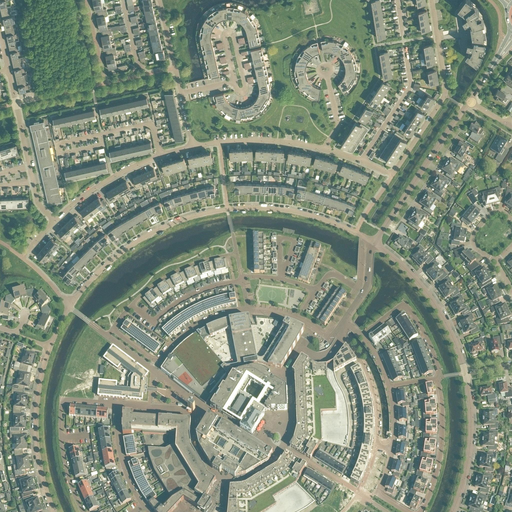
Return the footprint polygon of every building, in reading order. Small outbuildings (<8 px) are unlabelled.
[(484,28),(486,28),(481,16),(482,15),(474,6),(475,5),(469,0),(463,0),(458,7),(466,15),(463,17),(466,21),(468,20),(472,34),(472,40),(468,39),(467,44),(471,45),(465,56),(476,64),(476,63),(477,64),(482,52),(484,53),(485,40),(486,40),(484,28)] [(98,10),(98,13),(107,11),(106,8),(103,8),(102,2),(94,4),(95,11),(98,10)] [(0,10),(3,24),(12,22),(14,22),(13,16),(10,16),(8,5),(0,7),(0,10)] [(224,7),(222,8),(225,18),(227,18),(228,18),(229,18),(230,18),(231,18),(232,18),(234,7),(232,7),(231,7),(229,7),(228,7),(226,7),(225,7),(224,7)] [(235,7),(234,7),(232,18),(233,18),(234,19),(235,19),(237,20),(238,21),(244,11),(243,10),(242,10),(240,9),(239,9),(237,8),(235,7)] [(213,12),(212,12),(218,21),(219,21),(220,20),(221,20),(223,19),(225,18),(222,8),(221,8),(220,8),(218,9),(217,9),(216,10),(214,11),(213,12)] [(416,12),(417,18),(428,17),(427,10),(416,12)] [(97,17),(98,23),(106,22),(105,15),(108,15),(107,11),(98,13),(99,16),(97,17)] [(245,12),(244,11),(238,21),(239,21),(240,22),(241,22),(241,23),(242,23),(243,24),(243,25),(244,25),(253,19),(252,18),(251,17),(250,16),(249,15),(248,14),(247,13),(245,12)] [(205,19),(204,20),(214,26),(215,25),(215,24),(216,23),(217,22),(218,22),(218,21),(212,12),(211,13),(210,14),(209,14),(208,16),(207,17),(206,18),(205,19)] [(253,20),(253,19),(244,25),(244,26),(245,27),(245,28),(245,29),(246,30),(246,31),(246,32),(257,29),(257,28),(256,26),(256,25),(255,24),(255,22),(254,21),(253,20)] [(200,30),(200,31),(211,33),(211,32),(212,31),(212,30),(212,29),(213,28),(214,26),(204,20),(204,22),(203,23),(202,24),(202,25),(202,26),(201,27),(201,28),(201,29),(200,30)] [(3,24),(7,41),(16,40),(18,39),(17,33),(14,33),(12,22),(3,24)] [(103,33),(111,31),(120,29),(119,25),(108,28),(106,22),(98,23),(100,30),(102,30),(103,33)] [(429,23),(418,25),(419,31),(430,29),(429,23)] [(259,36),(257,29),(246,32),(248,39),(259,36)] [(101,36),(103,43),(111,41),(109,35),(112,34),(111,31),(103,33),(103,36),(101,36)] [(200,40),(201,42),(211,40),(211,39),(211,38),(211,37),(211,36),(211,35),(211,34),(211,33),(200,31),(200,32),(200,33),(200,34),(200,35),(200,36),(200,37),(200,38),(200,40)] [(260,44),(259,36),(248,39),(250,46),(260,44)] [(11,58),(20,57),(22,56),(21,50),(18,50),(16,40),(7,41),(11,58)] [(201,42),(202,49),(213,47),(211,40),(201,42)] [(329,51),(330,51),(332,40),(331,40),(329,40),(328,40),(327,40),(325,40),(323,40),(322,40),(321,41),(323,52),(324,51),(325,51),(327,51),(328,51),(329,51)] [(336,53),(337,54),(343,44),(341,43),(339,42),(338,42),(336,41),(335,41),(334,41),(332,40),(330,51),(332,52),(333,52),(334,52),(335,53),(336,53)] [(106,49),(107,52),(116,50),(115,46),(112,47),(111,41),(103,43),(104,49),(106,49)] [(308,45),(307,46),(313,55),(314,55),(315,54),(316,53),(317,53),(318,53),(320,52),(317,41),(316,42),(314,42),(313,43),(312,43),(311,44),(310,44),(308,45)] [(342,58),(342,59),(351,52),(350,51),(349,50),(348,48),(347,48),(347,47),(345,46),(344,45),(343,44),(337,54),(338,55),(339,55),(340,56),(341,57),(342,58)] [(422,46),(423,52),(433,50),(432,44),(422,46)] [(299,53),(299,54),(308,60),(309,59),(310,58),(311,57),(312,56),(313,56),(313,55),(307,46),(305,47),(305,48),(304,49),(302,50),(301,51),(301,52),(300,52),(299,53)] [(202,49),(204,56),(215,54),(213,47),(202,49)] [(251,50),(252,57),(263,54),(261,47),(251,50)] [(155,51),(157,57),(155,58),(156,61),(165,59),(164,56),(165,56),(163,49),(162,49),(155,51)] [(105,55),(107,62),(115,60),(114,54),(117,53),(116,50),(107,52),(108,55),(106,55),(105,55)] [(345,64),(345,65),(356,62),(355,61),(355,60),(355,59),(354,57),(353,56),(353,54),(352,53),(351,52),(342,59),(343,60),(343,61),(344,61),(344,62),(344,63),(345,64)] [(204,56),(206,63),(216,61),(215,54),(204,56)] [(252,57),(254,64),(265,61),(263,54),(252,57)] [(295,63),(295,65),(306,67),(306,66),(306,65),(307,64),(307,63),(307,62),(308,61),(308,60),(299,54),(298,55),(298,56),(297,58),(296,59),(296,61),(296,62),(295,63)] [(15,76),(23,74),(26,73),(24,67),(22,67),(20,57),(11,58),(15,76)] [(434,57),(424,58),(425,65),(435,63),(434,57)] [(115,60),(107,62),(109,69),(111,68),(112,71),(111,71),(111,72),(126,68),(125,64),(117,66),(115,60)] [(206,63),(207,70),(218,68),(216,61),(206,63)] [(254,64),(255,71),(266,68),(265,61),(254,64)] [(345,71),(345,72),(356,74),(356,73),(356,71),(356,70),(356,68),(356,67),(356,65),(356,64),(356,62),(345,65),(345,66),(345,67),(345,68),(345,69),(345,71)] [(295,75),(295,76),(306,74),(306,73),(306,72),(306,71),(306,70),(306,69),(306,68),(306,67),(295,65),(295,67),(294,68),(294,70),(295,72),(295,73),(295,75)] [(218,68),(207,70),(209,78),(220,75),(218,68)] [(255,71),(257,78),(268,75),(266,68),(255,71)] [(426,72),(427,78),(437,76),(436,70),(426,72)] [(343,78),(343,79),(352,84),(353,83),(353,82),(354,80),(355,79),(355,78),(355,76),(356,75),(356,74),(345,72),(345,73),(345,74),(344,75),(344,76),(344,77),(343,78)] [(23,74),(15,76),(19,93),(30,90),(28,84),(26,84),(23,74)] [(299,86),(300,87),(309,80),(308,80),(308,79),(308,78),(307,77),(307,76),(306,75),(306,74),(295,76),(295,77),(296,79),(296,81),(297,82),(298,83),(298,84),(299,86)] [(257,78),(259,85),(270,82),(268,75),(257,78)] [(437,76),(427,78),(428,84),(438,83),(437,76)] [(352,84),(343,79),(342,80),(341,81),(340,82),(339,83),(338,84),(344,93),(345,92),(346,91),(347,90),(348,89),(349,88),(350,87),(351,86),(352,84)] [(307,94),(308,95),(314,85),(313,84),(312,83),(311,83),(310,82),(309,81),(309,80),(300,87),(301,88),(302,89),(302,90),(304,91),(304,92),(306,93),(307,94)] [(383,81),(379,86),(386,91),(391,84),(387,81),(386,83),(383,81)] [(259,91),(259,92),(270,94),(270,92),(270,91),(270,90),(270,88),(270,87),(270,85),(270,84),(270,82),(259,85),(259,86),(259,87),(259,88),(259,89),(259,90),(259,91)] [(314,85),(308,95),(310,96),(311,96),(312,97),(313,97),(315,98),(316,98),(318,98),(319,98),(321,88),(320,88),(319,87),(318,87),(317,87),(316,86),(314,85)] [(379,86),(376,91),(382,96),(386,91),(379,86)] [(498,97),(505,102),(508,98),(510,100),(511,96),(511,94),(502,87),(500,90),(498,88),(494,94),(493,96),(497,98),(498,97)] [(164,93),(166,99),(174,97),(173,91),(164,93)] [(376,91),(372,97),(379,101),(382,96),(376,91)] [(257,98),(256,98),(266,104),(266,103),(267,102),(268,100),(268,99),(269,97),(269,96),(270,95),(270,94),(259,92),(259,93),(258,94),(258,95),(257,97),(257,98)] [(217,104),(218,106),(227,99),(226,98),(225,97),(225,96),(224,95),(224,94),(224,93),(213,95),(213,96),(214,98),(214,99),(215,101),(215,102),(216,103),(217,104)] [(425,93),(422,98),(431,104),(434,99),(425,93)] [(379,101),(372,97),(369,102),(375,107),(379,101)] [(141,98),(135,99),(137,108),(143,107),(141,98)] [(253,103),(252,104),(258,113),(259,112),(260,111),(261,110),(262,109),(263,108),(264,107),(265,105),(266,104),(256,98),(256,100),(255,100),(254,101),(253,102),(253,103)] [(431,104),(422,98),(417,105),(421,107),(422,106),(427,110),(431,104)] [(135,99),(129,101),(131,109),(137,108),(135,99)] [(225,113),(226,114),(232,104),(231,104),(230,103),(229,102),(228,101),(227,100),(227,99),(218,106),(219,108),(220,109),(221,110),(222,111),(223,112),(225,113)] [(129,101),(123,102),(125,111),(131,109),(129,101)] [(123,102),(117,103),(119,112),(125,111),(123,102)] [(117,103),(111,105),(113,113),(119,112),(117,103)] [(235,117),(236,118),(238,107),(237,106),(236,106),(235,106),(234,105),(233,105),(232,104),(226,114),(227,114),(229,115),(230,116),(231,116),(233,117),(234,117),(235,117)] [(246,106),(245,106),(248,117),(249,117),(250,117),(252,116),(253,115),(254,115),(256,114),(257,113),(258,113),(252,104),(251,104),(250,105),(249,105),(248,105),(247,106),(246,106)] [(108,115),(106,106),(100,107),(102,116),(108,115)] [(238,107),(236,118),(238,118),(239,118),(241,118),(242,118),(243,118),(245,118),(246,118),(248,117),(245,106),(243,107),(242,107),(240,107),(239,107),(238,107)] [(366,106),(362,112),(369,116),(373,111),(366,106)] [(412,114),(414,115),(421,119),(424,114),(418,109),(415,113),(413,112),(412,114)] [(88,110),(82,111),(84,120),(90,119),(88,110)] [(82,111),(76,113),(78,121),(84,120),(82,111)] [(369,116),(362,112),(359,117),(365,122),(369,116)] [(76,113),(70,114),(72,123),(78,121),(76,113)] [(70,114),(64,115),(67,124),(72,123),(70,114)] [(64,115),(59,117),(61,125),(67,124),(64,115)] [(414,115),(411,120),(417,125),(421,119),(414,115)] [(30,123),(44,185),(58,182),(44,120),(39,121),(39,120),(34,121),(34,122),(30,123)] [(411,120),(407,125),(414,130),(417,125),(411,120)] [(344,146),(343,149),(343,150),(352,153),(368,128),(361,123),(360,124),(356,122),(341,144),(344,146)] [(407,125),(405,124),(401,129),(410,135),(414,130),(407,125)] [(483,132),(477,128),(478,127),(474,124),(473,126),(469,131),(473,133),(469,139),(478,145),(481,139),(477,136),(478,135),(480,136),(483,132)] [(378,158),(386,162),(387,161),(391,164),(406,141),(402,139),(403,137),(395,132),(378,158)] [(496,161),(501,164),(508,152),(503,149),(506,144),(498,139),(491,151),(499,156),(496,161)] [(145,142),(139,144),(141,152),(147,151),(145,142)] [(461,144),(457,149),(465,154),(465,155),(469,149),(472,151),(474,148),(466,143),(464,146),(461,144)] [(16,144),(10,146),(13,155),(19,153),(16,144)] [(139,144),(133,145),(135,154),(141,152),(139,144)] [(133,145),(127,146),(129,155),(135,154),(133,145)] [(10,146),(5,148),(8,157),(13,155),(10,146)] [(127,146),(121,148),(123,156),(129,155),(127,146)] [(121,148),(115,149),(117,158),(123,156),(121,148)] [(457,149),(457,148),(455,152),(456,153),(454,155),(457,157),(455,159),(462,164),(465,159),(463,157),(465,154),(457,149)] [(210,152),(205,153),(207,162),(214,161),(213,157),(211,157),(210,152)] [(64,159),(65,166),(69,165),(67,157),(64,158),(63,156),(59,157),(60,160),(64,159)] [(183,157),(178,159),(181,168),(186,167),(183,157)] [(335,168),(337,169),(339,163),(337,163),(337,161),(331,160),(329,169),(334,171),(335,168)] [(106,161),(100,162),(102,171),(108,170),(106,161)] [(446,166),(455,172),(457,174),(461,169),(462,170),(464,167),(456,161),(454,164),(449,161),(446,166)] [(100,162),(94,164),(96,172),(102,171),(100,162)] [(170,171),(168,162),(162,164),(163,165),(160,166),(162,172),(164,171),(165,173),(170,171)] [(339,172),(344,174),(348,165),(343,163),(342,164),(339,163),(337,169),(340,170),(339,172)] [(94,164),(88,165),(90,174),(96,172),(94,164)] [(88,165),(82,167),(84,175),(90,174),(88,165)] [(344,174),(349,176),(353,167),(348,165),(344,174)] [(455,172),(446,166),(443,171),(447,174),(445,177),(451,181),(455,176),(453,175),(455,172)] [(82,167),(76,168),(78,176),(84,175),(82,167)] [(349,176),(354,178),(358,169),(353,167),(349,176)] [(76,168),(70,169),(72,178),(78,176),(76,168)] [(154,168),(148,170),(152,179),(153,181),(161,178),(159,175),(157,176),(154,168)] [(354,178),(359,180),(363,171),(358,169),(354,178)] [(148,170),(143,173),(147,181),(152,179),(148,170)] [(363,171),(359,180),(365,182),(368,173),(363,171)] [(143,173),(138,175),(142,183),(147,181),(143,173)] [(142,183),(138,175),(133,177),(137,186),(142,183)] [(438,178),(435,183),(444,189),(447,184),(449,185),(451,182),(445,178),(443,181),(438,178)] [(126,181),(121,183),(126,192),(125,192),(126,193),(132,190),(126,181)] [(44,185),(45,192),(59,188),(58,182),(44,185)] [(121,183),(116,186),(121,194),(125,192),(126,192),(121,183)] [(239,192),(243,192),(243,183),(234,184),(235,192),(239,192)] [(248,191),(251,192),(252,183),(243,183),(243,192),(248,192),(248,191)] [(256,192),(260,192),(260,184),(252,183),(251,192),(256,193),(256,192)] [(444,189),(435,183),(431,188),(436,191),(434,194),(441,199),(444,194),(442,192),(444,189)] [(264,192),(268,192),(268,184),(260,184),(260,192),(259,193),(264,193),(264,192)] [(272,193),(276,193),(276,185),(268,184),(268,192),(268,193),(272,193)] [(280,193),(284,193),(285,185),(276,185),(276,193),(276,194),(280,194),(280,193)] [(285,185),(284,193),(284,194),(289,195),(289,194),(293,195),(294,187),(285,185)] [(116,186),(111,189),(116,197),(121,194),(116,186)] [(214,186),(205,188),(206,196),(207,196),(211,196),(211,195),(215,194),(214,186)] [(300,197),(304,198),(307,189),(298,187),(296,195),(300,196),(300,197)] [(45,192),(47,198),(61,195),(59,188),(45,192)] [(196,190),(199,198),(199,199),(203,197),(206,196),(205,188),(196,190)] [(116,197),(111,189),(106,192),(109,196),(106,197),(109,203),(112,201),(111,200),(116,197)] [(309,198),(312,199),(315,191),(307,189),(304,198),(308,199),(309,198)] [(496,193),(490,195),(492,206),(500,204),(499,200),(500,200),(500,199),(499,195),(500,195),(500,194),(501,194),(500,189),(495,190),(496,193)] [(189,192),(191,200),(191,201),(195,200),(195,199),(199,198),(196,190),(189,192)] [(317,200),(320,202),(322,194),(315,191),(312,199),(312,200),(316,201),(317,200)] [(189,192),(181,194),(183,202),(183,203),(187,202),(187,201),(191,200),(189,192)] [(181,194),(172,197),(175,205),(180,204),(179,203),(183,202),(181,194)] [(324,203),(328,204),(330,196),(322,194),(320,202),(324,204),(324,203)] [(483,204),(484,204),(485,207),(492,206),(490,195),(484,197),(483,194),(479,195),(481,200),(482,200),(482,203),(483,203),(483,204)] [(61,195),(47,198),(48,205),(62,202),(61,195)] [(427,195),(424,200),(433,206),(436,201),(439,203),(441,200),(434,195),(432,198),(427,195)] [(477,203),(472,195),(469,197),(474,205),(477,203)] [(332,205),(336,207),(338,199),(330,196),(328,204),(328,205),(332,206),(332,205)] [(98,197),(94,200),(99,208),(104,205),(104,206),(107,204),(103,199),(101,201),(98,197)] [(175,205),(172,197),(164,200),(167,208),(171,206),(171,207),(175,205)] [(340,208),(343,209),(347,202),(338,199),(336,207),(335,207),(340,209),(340,208)] [(94,200),(89,204),(95,211),(99,208),(94,200)] [(433,206),(424,200),(420,205),(425,208),(423,211),(431,216),(433,213),(429,211),(433,206)] [(160,202),(151,205),(155,213),(159,212),(159,211),(163,209),(160,202)] [(347,202),(343,209),(343,210),(347,212),(348,211),(351,213),(355,205),(347,202)] [(89,204),(85,207),(91,215),(95,211),(89,204)] [(143,210),(147,217),(148,217),(152,215),(151,214),(155,213),(151,205),(143,210)] [(473,206),(467,213),(476,220),(477,220),(479,218),(478,217),(480,215),(477,213),(479,211),(473,206)] [(91,215),(85,207),(80,210),(87,220),(92,216),(91,215)] [(136,214),(140,221),(141,222),(145,219),(144,218),(147,217),(143,210),(136,214)] [(416,212),(412,217),(421,223),(425,218),(426,219),(428,216),(422,212),(420,215),(416,212)] [(476,220),(467,213),(461,221),(467,226),(469,223),(471,225),(473,224),(474,224),(476,222),(475,221),(476,220)] [(136,214),(129,218),(133,225),(134,226),(138,223),(137,223),(140,221),(136,214)] [(85,222),(81,218),(78,220),(74,215),(70,219),(77,226),(78,228),(85,222)] [(421,223),(412,217),(409,222),(414,225),(412,228),(418,232),(420,229),(418,228),(421,223)] [(129,218),(122,222),(126,229),(127,230),(131,227),(130,227),(133,225),(129,218)] [(70,219),(66,223),(73,230),(77,226),(70,219)] [(122,222),(115,226),(120,234),(123,232),(123,231),(126,229),(122,222)] [(66,223),(62,227),(70,235),(74,231),(73,230),(66,223)] [(456,232),(455,236),(465,238),(466,234),(467,231),(460,230),(460,226),(452,224),(451,228),(453,229),(452,232),(456,232)] [(120,234),(115,226),(108,232),(113,238),(116,236),(120,234)] [(70,235),(62,227),(58,231),(61,234),(58,236),(62,241),(65,238),(66,239),(70,235)] [(105,234),(97,239),(103,246),(107,244),(106,243),(109,240),(105,234)] [(465,238),(455,236),(454,242),(452,242),(451,246),(458,247),(458,244),(459,243),(464,244),(465,238)] [(396,244),(395,245),(399,248),(400,246),(404,249),(406,246),(410,248),(413,243),(408,239),(406,242),(399,237),(395,243),(396,244)] [(51,238),(47,242),(56,249),(60,245),(59,245),(61,242),(56,238),(54,241),(51,238)] [(97,239),(91,246),(97,252),(101,249),(100,248),(103,246),(97,239)] [(47,242),(44,246),(51,252),(51,253),(52,254),(56,249),(47,242)] [(311,245),(309,250),(319,253),(321,248),(311,245)] [(44,246),(40,250),(47,257),(51,253),(51,252),(44,246)] [(85,252),(91,257),(92,258),(95,255),(94,254),(97,252),(91,246),(85,252)] [(412,260),(416,264),(424,255),(422,253),(424,251),(420,246),(415,251),(417,254),(413,258),(413,259),(412,260)] [(465,253),(463,252),(462,249),(458,250),(454,251),(454,252),(456,260),(461,258),(465,262),(471,256),(467,251),(465,253)] [(47,257),(40,250),(36,255),(40,258),(38,260),(43,264),(45,262),(44,261),(47,257)] [(309,250),(307,255),(317,258),(319,253),(309,250)] [(85,252),(80,257),(85,263),(86,264),(89,261),(88,260),(91,257),(85,252)] [(307,255),(306,260),(315,263),(317,258),(307,255)] [(424,255),(416,264),(420,268),(421,267),(426,262),(429,265),(433,260),(429,256),(427,258),(424,255)] [(471,256),(465,262),(468,266),(466,268),(471,272),(471,273),(479,267),(479,266),(475,262),(476,261),(471,256)] [(74,263),(79,269),(80,270),(83,266),(85,263),(80,257),(74,263)] [(228,270),(227,260),(219,262),(221,271),(228,270)] [(304,265),(313,269),(315,263),(306,260),(304,265)] [(221,271),(219,262),(211,263),(214,273),(221,271)] [(426,274),(429,279),(439,271),(436,268),(439,266),(435,262),(430,266),(432,269),(427,273),(426,274)] [(74,263),(68,269),(74,275),(77,272),(79,269),(74,263)] [(214,273),(211,263),(204,266),(207,275),(214,273)] [(311,274),(313,269),(304,265),(302,270),(311,274)] [(207,275),(204,266),(196,268),(200,277),(207,275)] [(200,277),(196,268),(189,271),(193,280),(200,277)] [(74,275),(68,269),(62,276),(69,281),(71,278),(72,279),(74,275)] [(476,277),(479,280),(487,274),(484,269),(479,272),(477,269),(471,274),(473,279),(476,277)] [(300,275),(310,279),(311,274),(302,270),(300,275)] [(193,280),(189,271),(182,274),(186,283),(193,280)] [(439,271),(429,279),(433,283),(434,282),(435,282),(440,278),(442,281),(447,277),(443,272),(441,274),(439,271)] [(186,283),(182,274),(175,278),(180,286),(186,283)] [(487,274),(479,280),(481,284),(478,285),(481,289),(487,286),(486,283),(491,280),(487,274)] [(308,284),(310,279),(300,275),(298,281),(308,284)] [(180,286),(175,278),(168,281),(173,290),(180,286)] [(438,290),(442,295),(451,288),(449,285),(452,283),(448,278),(443,282),(445,285),(439,289),(440,289),(438,290)] [(173,290),(168,281),(162,286),(167,294),(173,290)] [(167,294),(162,286),(155,290),(161,298),(167,294)] [(488,294),(490,297),(498,293),(496,290),(497,289),(496,286),(486,291),(485,289),(482,291),(484,296),(488,294)] [(27,298),(30,299),(33,290),(25,292),(25,289),(20,290),(19,287),(18,288),(21,299),(27,298)] [(15,301),(21,299),(18,288),(16,288),(17,291),(13,292),(13,295),(6,297),(13,303),(15,301)] [(451,288),(442,295),(445,300),(446,299),(447,299),(452,295),(454,298),(460,294),(456,289),(453,291),(451,288)] [(346,295),(338,289),(335,294),(343,299),(346,295)] [(33,300),(37,304),(46,297),(45,296),(43,297),(40,294),(38,296),(33,290),(30,299),(33,300)] [(161,298),(155,290),(149,295),(155,303),(161,298)] [(498,293),(490,297),(491,300),(488,302),(490,307),(494,305),(493,303),(502,298),(500,295),(500,296),(498,293)] [(335,294),(332,298),(340,304),(343,299),(335,294)] [(155,303),(149,295),(143,300),(149,307),(155,303)] [(449,307),(452,312),(463,306),(461,303),(464,301),(460,296),(455,299),(456,302),(451,305),(451,306),(449,307)] [(11,306),(13,303),(6,297),(5,302),(5,305),(2,304),(1,308),(0,308),(0,310),(10,312),(11,306)] [(41,309),(41,312),(51,311),(46,305),(48,303),(46,300),(47,298),(46,297),(37,304),(41,309)] [(223,297),(217,299),(219,309),(225,307),(223,297)] [(340,304),(332,298),(329,303),(337,308),(340,304)] [(217,299),(211,301),(214,310),(219,309),(217,299)] [(211,301),(205,303),(208,312),(214,310),(211,301)] [(205,303),(199,305),(203,315),(208,312),(205,303)] [(337,308),(329,303),(325,307),(334,313),(337,308)] [(199,305),(193,308),(197,317),(203,315),(199,305)] [(497,312),(498,316),(507,311),(507,310),(508,309),(506,306),(505,306),(505,305),(499,308),(498,305),(490,309),(492,314),(497,312)] [(463,306),(452,312),(455,317),(457,316),(463,313),(464,316),(470,313),(467,307),(464,309),(463,306)] [(325,307),(322,312),(331,317),(334,313),(325,307)] [(193,308),(187,311),(192,320),(197,317),(193,308)] [(8,321),(10,312),(0,310),(0,312),(0,314),(0,316),(3,317),(2,320),(8,321)] [(42,316),(39,321),(50,326),(51,325),(48,323),(50,319),(47,318),(51,311),(41,312),(42,316)] [(187,311),(182,315),(187,323),(192,320),(187,311)] [(507,311),(498,316),(499,319),(495,321),(497,326),(506,324),(504,320),(510,317),(511,316),(509,312),(508,313),(507,311)] [(331,317),(322,312),(319,316),(328,322),(331,317)] [(459,324),(461,330),(472,325),(471,321),(474,320),(471,314),(465,317),(466,320),(460,323),(461,324),(459,324)] [(182,315),(177,318),(182,327),(187,323),(182,315)] [(407,319),(404,315),(396,320),(398,325),(407,319)] [(328,322),(319,316),(316,321),(325,326),(328,322)] [(302,511),(306,510),(312,507),(316,503),(315,502),(314,502),(296,484),(302,473),(307,466),(303,464),(305,461),(307,458),(310,460),(322,441),(346,447),(346,446),(347,443),(348,440),(348,437),(348,434),(349,430),(349,426),(349,421),(348,416),(348,411),(347,407),(346,403),(346,401),(345,398),(344,395),(343,393),(341,390),(338,386),(337,383),(337,382),(336,380),(335,378),(335,376),(334,373),(333,362),(330,364),(326,366),(318,366),(312,363),(316,357),(317,355),(317,353),(319,353),(319,350),(319,346),(319,341),(313,338),(310,343),(305,340),(301,337),(305,331),(298,328),(294,326),(290,325),(286,323),(278,321),(271,320),(263,319),(256,318),(256,326),(250,326),(249,318),(234,320),(221,323),(209,328),(197,334),(189,340),(181,346),(175,353),(168,360),(161,371),(173,380),(186,390),(171,414),(171,419),(167,419),(148,418),(133,417),(133,413),(123,412),(123,418),(123,423),(122,423),(122,430),(123,430),(123,435),(132,435),(131,431),(142,432),(142,434),(170,436),(169,448),(165,450),(148,449),(149,457),(150,458),(151,461),(154,471),(172,500),(163,510),(153,501),(148,504),(154,511),(172,511),(177,508),(184,500),(198,509),(197,510),(201,511),(207,511),(209,510),(212,505),(214,506),(216,507),(218,508),(221,509),(224,509),(224,510),(225,510),(228,510),(227,511),(302,511)] [(177,318),(172,322),(178,330),(182,327),(177,318)] [(409,323),(407,319),(398,325),(401,329),(409,323)] [(50,326),(39,321),(35,330),(41,332),(42,329),(45,331),(47,327),(49,328),(50,326)] [(132,326),(127,322),(121,331),(125,334),(132,326)] [(172,322),(167,326),(173,334),(178,330),(172,322)] [(403,333),(412,327),(409,323),(401,329),(403,333)] [(472,325),(461,330),(464,335),(465,334),(466,334),(472,332),(473,335),(479,332),(477,326),(474,328),(472,325)] [(136,329),(132,326),(125,334),(130,337),(136,329)] [(167,326),(162,331),(169,338),(173,334),(167,326)] [(385,326),(381,329),(387,337),(391,334),(385,326)] [(415,332),(412,327),(403,333),(406,337),(415,332)] [(141,333),(136,329),(130,337),(135,341),(141,333)] [(381,329),(377,332),(383,340),(387,337),(381,329)] [(377,332),(373,335),(379,342),(383,340),(377,332)] [(418,336),(415,332),(406,337),(409,342),(418,336)] [(146,336),(141,333),(135,341),(140,345),(146,336)] [(373,335),(369,338),(375,346),(379,342),(373,335)] [(151,340),(146,336),(140,345),(145,348),(151,340)] [(497,346),(501,345),(499,338),(492,339),(493,344),(490,344),(491,354),(495,353),(495,354),(498,353),(497,353),(498,352),(497,346)] [(474,342),(475,346),(469,348),(471,355),(472,355),(473,356),(477,355),(477,353),(482,351),(480,346),(483,345),(482,343),(483,342),(482,339),(474,342)] [(156,343),(151,340),(145,348),(149,352),(156,343)] [(421,342),(410,346),(412,352),(423,348),(421,342)] [(161,347),(156,343),(149,352),(154,356),(161,347)] [(356,361),(346,346),(333,362),(334,373),(356,361)] [(99,392),(98,397),(115,399),(115,398),(119,398),(119,399),(142,401),(143,395),(146,396),(147,393),(147,390),(148,381),(145,379),(148,374),(113,348),(110,352),(109,352),(107,355),(104,360),(118,370),(121,366),(131,374),(128,378),(127,390),(116,389),(117,384),(100,382),(99,388),(98,388),(98,392),(99,392)] [(423,348),(412,352),(414,351),(416,356),(414,356),(414,357),(425,353),(423,348)] [(23,353),(22,359),(33,362),(36,354),(31,353),(31,355),(23,353)] [(393,353),(383,357),(385,362),(396,358),(393,353)] [(425,353),(414,357),(416,362),(427,358),(425,353)] [(396,358),(385,362),(387,367),(395,364),(393,359),(396,358)] [(427,358),(416,362),(418,367),(429,363),(427,358)] [(14,366),(13,368),(27,371),(28,367),(32,368),(33,362),(22,359),(20,364),(15,363),(14,366)] [(429,363),(418,367),(420,372),(430,368),(429,363)] [(395,364),(387,367),(389,372),(400,368),(400,367),(397,368),(395,364)] [(359,367),(349,372),(351,376),(361,371),(359,367)] [(26,375),(27,371),(13,368),(13,371),(18,374),(17,380),(29,382),(30,376),(26,375)] [(400,368),(389,372),(391,377),(402,373),(400,368)] [(430,368),(420,372),(422,377),(432,373),(430,368)] [(361,371),(351,376),(353,381),(363,376),(361,371)] [(402,373),(391,377),(393,382),(404,378),(402,373)] [(363,376),(353,381),(355,385),(365,381),(363,376)] [(12,386),(12,390),(23,392),(23,388),(27,388),(29,382),(17,380),(15,386),(12,386)] [(365,381),(355,385),(356,385),(358,389),(357,390),(367,386),(365,381)] [(499,386),(500,395),(505,394),(505,399),(511,398),(511,394),(511,391),(507,391),(506,385),(503,385),(503,384),(500,385),(500,386),(499,386)] [(434,396),(433,389),(433,388),(432,388),(432,385),(425,386),(427,392),(425,393),(426,396),(419,397),(419,401),(422,401),(428,400),(428,397),(434,396)] [(367,386),(357,390),(358,394),(369,391),(367,386)] [(480,390),(480,394),(481,397),(487,396),(488,404),(496,403),(495,394),(491,394),(491,389),(486,390),(485,388),(480,389),(481,390),(480,390)] [(22,396),(23,392),(12,390),(11,395),(13,395),(12,401),(13,401),(15,401),(15,402),(26,403),(26,396),(22,396)] [(406,398),(405,390),(398,391),(399,394),(396,395),(397,400),(406,398)] [(409,407),(408,404),(407,404),(406,398),(397,400),(398,405),(402,405),(402,408),(409,407)] [(436,408),(435,403),(429,403),(428,400),(422,401),(423,410),(436,409),(436,408)] [(13,401),(12,412),(21,413),(21,408),(25,409),(26,403),(15,402),(15,401),(13,401)] [(436,415),(436,409),(423,410),(423,419),(430,419),(430,416),(436,415)] [(483,419),(483,420),(494,420),(494,416),(497,416),(497,410),(491,410),(491,414),(483,414),(483,415),(482,415),(482,418),(483,419)] [(14,417),(14,423),(24,423),(25,417),(21,417),(21,413),(12,412),(12,417),(14,417)] [(437,428),(437,423),(430,423),(430,419),(423,419),(423,423),(426,423),(426,429),(424,429),(437,429),(437,428)] [(494,420),(483,420),(483,421),(482,422),(482,425),(483,426),(491,426),(491,430),(498,430),(498,423),(495,423),(494,420)] [(24,429),(24,423),(14,423),(11,423),(11,429),(9,429),(9,432),(9,434),(20,433),(20,429),(24,429)] [(436,435),(437,430),(437,429),(424,429),(424,435),(423,435),(423,438),(429,439),(430,435),(436,435)] [(483,440),(483,441),(494,442),(494,438),(497,438),(498,432),(491,432),(491,435),(483,435),(482,436),(482,439),(483,440)] [(13,445),(15,445),(15,444),(25,444),(25,437),(21,438),(20,433),(9,434),(10,439),(13,439),(13,445)] [(435,449),(436,443),(429,442),(429,439),(423,438),(423,442),(424,442),(423,448),(436,449),(435,449)] [(494,442),(483,441),(483,442),(482,443),(482,446),(482,447),(490,448),(490,451),(496,452),(497,445),(494,445),(494,442)] [(406,452),(407,447),(408,447),(409,444),(402,443),(402,446),(397,445),(396,451),(404,452),(406,452)] [(26,450),(25,444),(15,444),(15,445),(15,450),(13,450),(14,455),(21,455),(21,450),(26,450)] [(434,455),(435,450),(436,450),(436,449),(423,448),(422,454),(421,453),(421,457),(427,458),(427,455),(434,455)] [(319,462),(325,453),(320,450),(315,459),(319,462)] [(405,458),(406,452),(404,452),(396,451),(396,456),(400,457),(400,460),(404,461),(405,458)] [(70,456),(72,462),(83,459),(82,453),(70,456)] [(324,465),(329,456),(325,453),(319,462),(324,465)] [(481,460),(480,462),(491,463),(492,460),(495,460),(496,454),(489,453),(489,457),(481,455),(481,456),(480,457),(480,459),(481,460)] [(28,464),(27,458),(22,459),(21,455),(14,455),(14,459),(13,459),(14,466),(16,466),(28,464)] [(328,467),(334,459),(329,456),(324,465),(328,467)] [(432,469),(433,463),(426,462),(427,458),(421,457),(420,460),(421,461),(420,466),(418,466),(432,469)] [(72,462),(73,467),(83,465),(82,460),(83,459),(72,462)] [(333,470),(338,462),(334,459),(328,467),(333,470)] [(138,461),(128,464),(130,470),(140,466),(138,461)] [(337,473),(342,464),(338,462),(333,470),(337,473)] [(358,462),(356,467),(365,470),(367,465),(358,462)] [(491,463),(480,462),(480,463),(479,463),(479,466),(479,467),(479,468),(487,469),(486,472),(493,473),(494,467),(491,467),(491,463)] [(29,470),(28,464),(16,466),(17,472),(14,472),(15,478),(26,475),(25,471),(29,470)] [(73,467),(74,473),(86,470),(85,464),(83,465),(73,467)] [(342,476),(347,467),(342,464),(337,473),(342,476)] [(140,466),(130,470),(132,475),(142,472),(140,466)] [(430,475),(431,470),(432,470),(432,469),(418,466),(416,475),(422,477),(423,474),(430,475)] [(356,467),(354,471),(363,475),(365,470),(356,467)] [(399,474),(400,470),(402,470),(393,467),(391,473),(394,473),(393,476),(399,478),(400,475),(399,474)] [(74,473),(76,479),(84,477),(87,476),(86,470),(74,473)] [(313,473),(308,470),(303,478),(308,481),(313,473)] [(354,471),(352,476),(361,480),(363,475),(354,471)] [(142,472),(132,475),(134,481),(144,477),(142,472)] [(117,473),(107,478),(109,483),(119,478),(117,473)] [(317,476),(313,473),(308,481),(312,484),(317,476)] [(476,481),(476,482),(487,485),(488,481),(491,482),(493,476),(486,474),(485,478),(478,476),(477,477),(476,480),(476,481)] [(413,484),(426,489),(426,488),(428,483),(421,480),(422,477),(416,475),(413,484)] [(321,479),(317,476),(312,484),(317,486),(321,479)] [(351,480),(350,481),(358,485),(361,480),(352,476),(351,480)] [(19,482),(21,489),(32,485),(32,483),(33,482),(32,480),(31,480),(31,479),(25,481),(24,477),(17,479),(18,483),(19,482)] [(144,477),(134,481),(138,487),(147,483),(144,477)] [(119,478),(109,483),(111,483),(113,487),(122,483),(119,478)] [(394,486),(396,481),(389,478),(387,483),(395,487),(396,487),(394,486)] [(321,479),(317,486),(318,485),(322,488),(326,481),(321,479)] [(78,486),(80,491),(91,487),(89,481),(86,483),(78,486)] [(330,484),(326,481),(322,488),(326,491),(330,484)] [(487,485),(476,482),(476,483),(475,484),(474,486),(475,487),(475,488),(482,490),(481,493),(488,495),(489,489),(486,488),(487,485)] [(122,483),(113,487),(114,487),(116,491),(124,487),(122,483)] [(147,483),(138,487),(141,494),(150,488),(147,483)] [(393,492),(395,487),(387,483),(385,488),(388,490),(387,493),(392,495),(394,492),(393,492)] [(335,487),(330,484),(326,491),(331,493),(335,487)] [(413,484),(415,485),(413,490),(411,490),(410,493),(416,495),(417,492),(423,495),(425,489),(426,489),(413,484)] [(32,485),(21,489),(23,495),(21,495),(22,499),(30,497),(29,493),(34,492),(34,491),(35,491),(34,488),(33,488),(32,485)] [(80,491),(83,497),(91,493),(89,488),(91,487),(80,491)] [(116,491),(118,496),(126,492),(124,487),(116,491)] [(153,493),(150,488),(141,494),(144,499),(153,493)] [(343,506),(346,503),(345,503),(344,502),(346,500),(347,501),(349,499),(348,495),(339,490),(337,493),(338,493),(339,493),(337,496),(334,499),(330,504),(329,504),(325,508),(327,511),(334,511),(336,511),(337,511),(341,509),(339,507),(341,505),(343,507),(343,506)] [(118,501),(129,496),(126,492),(118,496),(121,500),(118,501)] [(91,493),(83,497),(85,502),(94,498),(91,493)] [(153,493),(144,499),(148,504),(156,498),(153,493)] [(416,495),(409,493),(407,497),(412,499),(409,507),(416,511),(419,504),(419,505),(419,504),(419,503),(420,501),(414,498),(416,495)] [(471,501),(470,502),(483,506),(484,503),(485,503),(487,497),(481,495),(479,498),(472,496),(471,497),(470,500),(471,501)] [(131,501),(129,496),(118,501),(121,506),(131,501)] [(26,504),(28,510),(39,505),(38,503),(39,502),(38,500),(37,500),(37,499),(31,501),(30,498),(22,500),(24,504),(26,504)] [(94,498),(85,502),(87,507),(97,503),(96,503),(94,498)] [(483,506),(470,502),(470,503),(469,503),(468,506),(468,507),(468,508),(475,510),(474,511),(482,511),(484,510),(483,510),(484,506),(483,506)] [(97,503),(87,507),(89,511),(90,511),(99,508),(97,503)]
